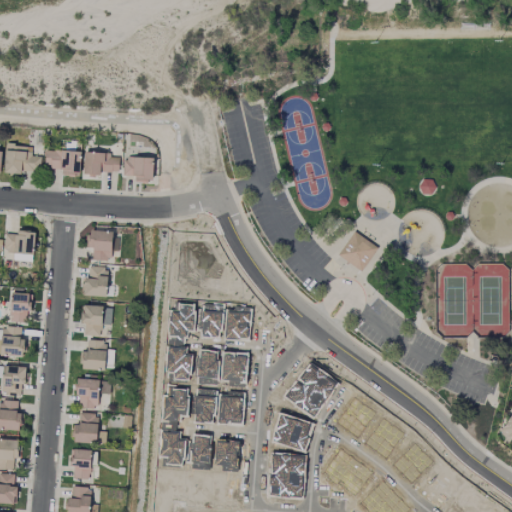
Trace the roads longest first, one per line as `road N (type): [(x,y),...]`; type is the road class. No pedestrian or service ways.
road 1 (track): [(135,511),(162,138),(0,119)]
road 2 (residential): [(511,486),(412,397),(290,307),(242,248),(222,197)]
road 3 (residential): [(65,207),(41,511)]
road 4 (residential): [(313,325),(260,392),(250,510),(276,511)]
road 5 (residential): [(222,197),(155,210),(0,199)]
